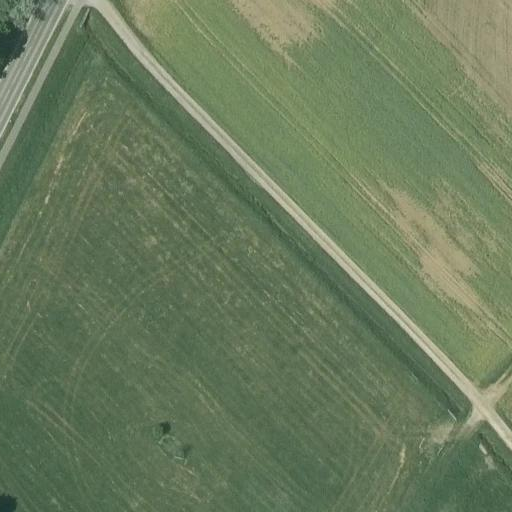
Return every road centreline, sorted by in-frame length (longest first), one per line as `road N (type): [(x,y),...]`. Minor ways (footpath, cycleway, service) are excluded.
road 1 (track): [(511,441),(94,0)]
road 2 (track): [(438,511),(511,403)]
road 3 (tertiary): [(0,109),(54,0)]
